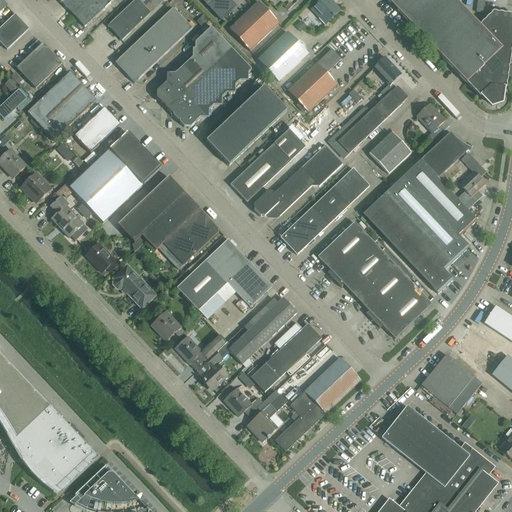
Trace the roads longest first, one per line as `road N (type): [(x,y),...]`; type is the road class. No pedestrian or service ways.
road 1 (unclassified): [(394,381),(31,0)]
road 2 (unclassified): [(268,495),(0,208)]
road 3 (unclassified): [(394,381),(485,277),(511,192)]
road 4 (unclassified): [(511,131),(466,117),(358,0)]
road 5 (unclassified): [(268,495),(394,381)]
